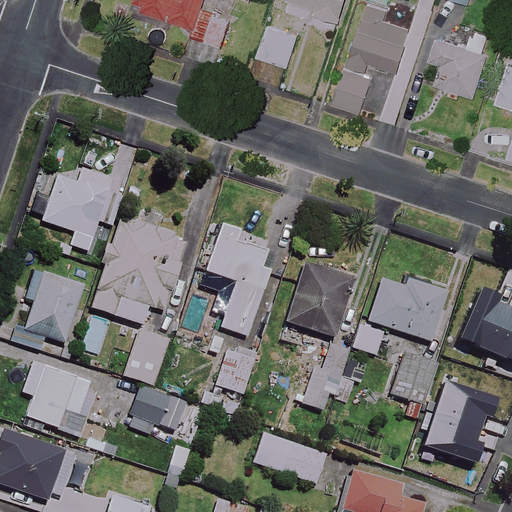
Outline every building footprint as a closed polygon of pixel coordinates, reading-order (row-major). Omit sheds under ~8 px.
[(203,0),(135,0),(134,4),(145,7),(143,12),(194,28),(191,36),(223,46),(230,21),(200,12),(203,0)] [(348,0),(289,0),(315,9),(314,13),(341,22),(348,0)] [(413,18),(367,4),(349,64),(368,70),(370,63),(396,72),(413,18)] [(491,35),(437,21),(427,61),(441,64),(436,87),(476,97),(491,35)] [(299,38),(269,28),(259,57),(289,67),(299,38)] [(511,107),(511,65),(508,64),(496,102),(511,107)] [(389,84),(343,70),(332,103),(378,118),(389,84)] [(89,253),(99,220),(111,179),(82,170),(78,184),(57,177),(43,223),(73,233),(68,247),(89,253)] [(187,241),(119,218),(88,309),(114,317),(120,299),(162,313),(187,241)] [(239,232),(219,225),(199,286),(216,292),(210,312),(223,316),(219,329),(248,338),(269,272),(260,270),(266,251),(236,242),(239,232)] [(353,282),(305,266),(285,323),(334,340),(353,282)] [(33,302),(24,332),(15,329),(11,343),(43,353),(47,339),(66,344),(83,286),(33,271),(24,299),(33,302)] [(444,292),(382,273),(366,323),(428,343),(444,292)] [(498,298),(470,289),(443,373),(484,386),(482,393),(510,401),(511,393),(511,340),(488,332),(498,298)] [(382,334),(358,326),(351,349),(374,357),(382,334)] [(168,341),(137,331),(122,377),(152,387),(168,341)] [(249,360),(226,352),(215,387),(238,395),(249,360)] [(436,366),(403,354),(388,395),(422,407),(436,366)] [(365,365),(347,360),(342,378),(360,383),(365,365)] [(89,383),(31,362),(20,394),(31,397),(23,418),(56,430),(63,410),(78,415),(89,383)] [(321,411),(333,376),(301,365),(289,400),(321,411)] [(166,399),(139,389),(129,418),(156,427),(166,399)] [(216,411),(221,398),(202,391),(197,404),(216,411)] [(494,418),(462,408),(453,441),(485,450),(494,418)] [(68,453),(4,431),(0,443),(0,485),(50,503),(68,453)] [(325,455),(261,434),(251,464),(315,485),(325,455)] [(421,511),(423,504),(396,496),(400,485),(353,471),(341,511),(421,511)] [(150,511),(152,506),(114,494),(107,511),(150,511)] [(248,511),(249,509),(216,498),(212,511),(248,511)]
